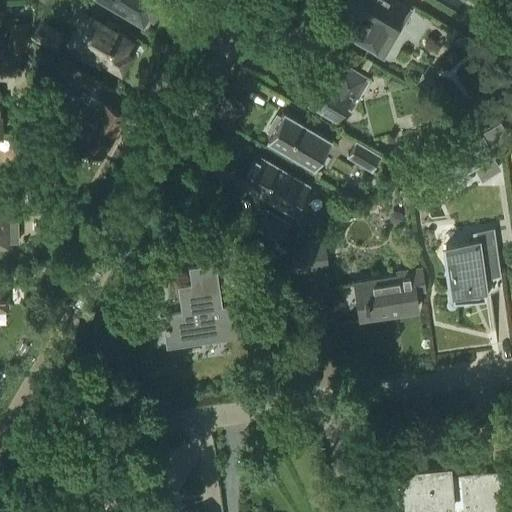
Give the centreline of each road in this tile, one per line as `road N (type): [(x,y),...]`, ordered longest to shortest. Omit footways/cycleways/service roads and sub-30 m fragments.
road 1 (residential): [(4,445),(250,0)]
road 2 (residential): [(4,445),(331,399)]
road 3 (residential): [(331,399),(511,371)]
